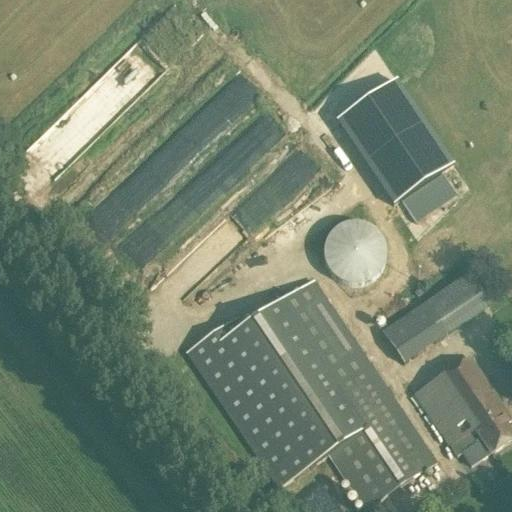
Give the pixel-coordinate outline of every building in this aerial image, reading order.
[(168,48),(46,155),(66,178),(188,71),(168,48)] [(237,73),(210,97),(213,101),(144,163),(153,173),(158,168),(168,179),(260,98),(237,73)] [(391,211),(402,204),(416,225),(456,198),(442,177),(452,170),(396,87),(335,128),(391,211)] [(242,134),(151,213),(172,237),(298,125),(278,102),(242,134)] [(289,206),(332,159),(314,143),(271,190),(289,206)] [(254,198),(240,206),(248,218),(261,210),(254,198)] [(257,241),(240,213),(227,221),(244,249),(257,241)] [(352,290),(359,289),(366,287),(372,284),(378,280),(382,274),(385,267),(386,260),(386,253),(384,246),(381,240),(376,235),(370,230),(364,228),(357,226),(350,227),(343,228),(337,232),(331,236),(327,242),(324,249),(323,255),(323,263),(325,269),(328,276),(333,281),(338,285),(345,288),(352,290)] [(129,252),(148,240),(140,229),(122,241),(129,252)] [(174,291),(194,302),(210,273),(190,262),(174,291)] [(400,371),(483,310),(462,280),(378,342),(400,371)] [(365,511),(368,511),(436,466),(313,285),(244,332),(238,323),(188,357),(279,492),(329,458),(365,511)] [(490,459),(491,458),(511,443),(511,438),(505,428),(511,423),(469,362),(414,400),(456,461),(461,458),(470,471),(489,458),(490,459)]
